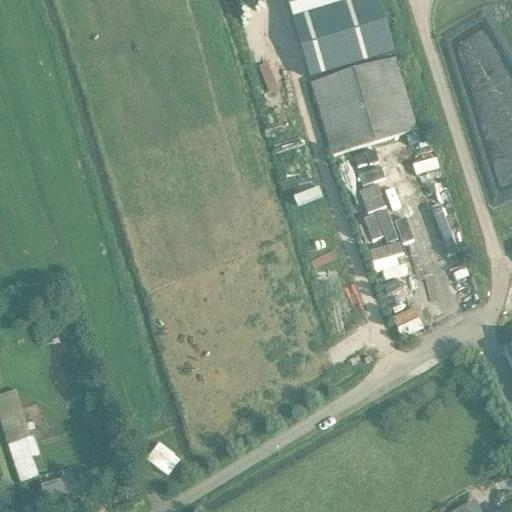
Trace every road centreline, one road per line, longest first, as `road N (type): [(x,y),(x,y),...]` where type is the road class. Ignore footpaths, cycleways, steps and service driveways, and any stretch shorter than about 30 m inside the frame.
road 1 (unclassified): [(170,511),(470,336),(485,338),(511,391)]
road 2 (track): [(480,336),(501,280),(415,0)]
